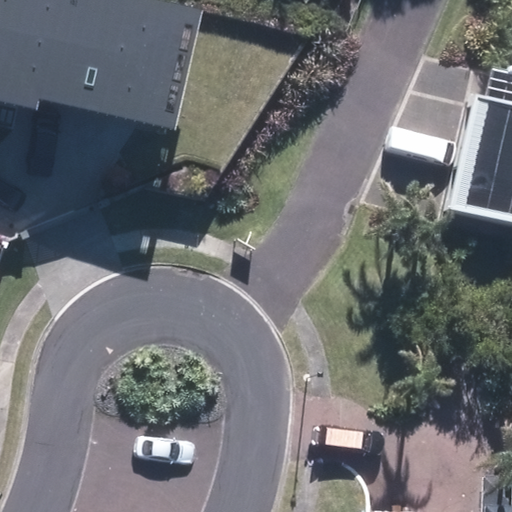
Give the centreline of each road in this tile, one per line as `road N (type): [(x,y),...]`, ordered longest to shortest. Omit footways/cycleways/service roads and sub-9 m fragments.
road 1 (residential): [(29,511),(59,388),(97,327),(148,307),(189,314),(234,340)]
road 2 (residential): [(234,340),(256,396),(260,456),(233,511)]
